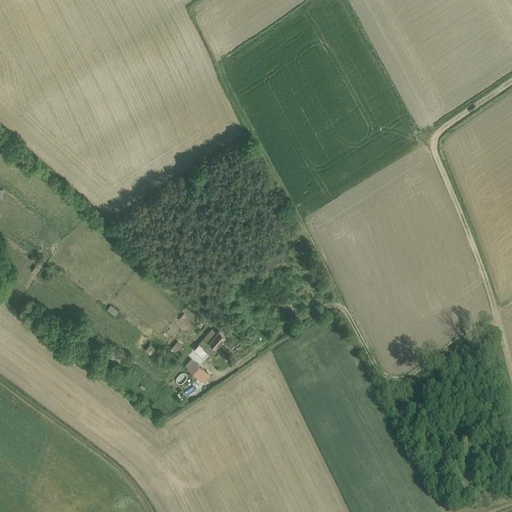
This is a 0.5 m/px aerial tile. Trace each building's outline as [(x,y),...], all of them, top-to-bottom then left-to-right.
[(37,264),(34,271),(39,273),(43,267),(37,264)] [(110,305),(107,310),(115,316),(119,312),(110,305)] [(212,329),(195,349),(203,357),(207,352),(211,355),(226,337),(219,330),(217,333),(212,329)] [(177,341),(171,348),(176,352),(181,345),(177,341)] [(150,344),(145,349),(151,354),(155,349),(156,349),(150,344)] [(191,359),(185,367),(205,384),(211,376),(191,359)]
